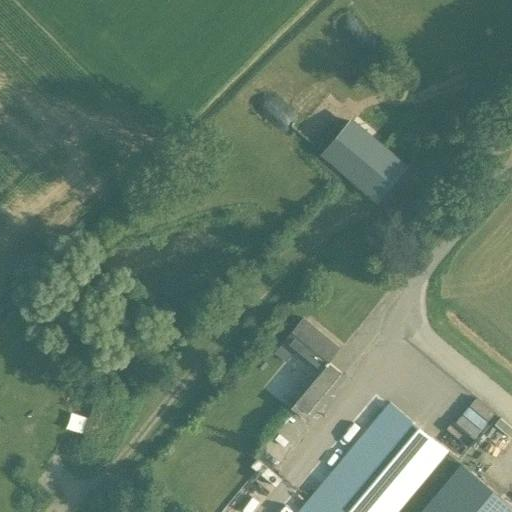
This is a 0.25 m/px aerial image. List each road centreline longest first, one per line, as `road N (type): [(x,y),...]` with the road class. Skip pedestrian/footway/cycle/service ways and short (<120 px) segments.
road 1 (unclassified): [(511,407),(402,317),(396,297),(511,163)]
road 2 (unknown): [(402,317),(257,511)]
